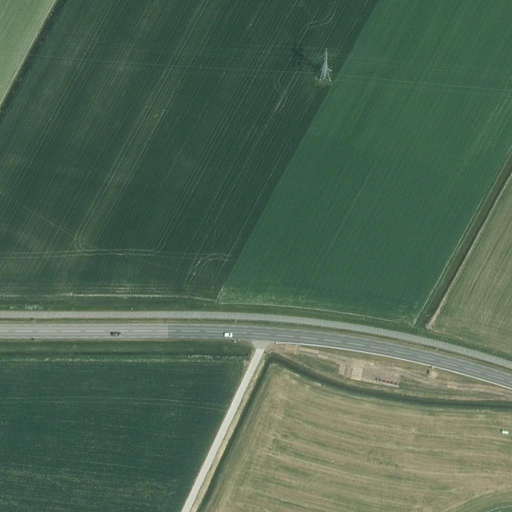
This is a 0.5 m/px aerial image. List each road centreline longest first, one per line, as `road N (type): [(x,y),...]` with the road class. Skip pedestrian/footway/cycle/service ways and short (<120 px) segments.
road 1 (primary): [(0,330),(265,334),(384,348),(511,382)]
road 2 (track): [(185,511),(265,334)]
